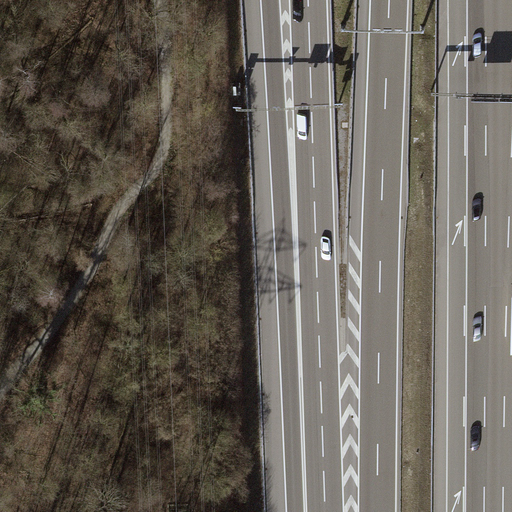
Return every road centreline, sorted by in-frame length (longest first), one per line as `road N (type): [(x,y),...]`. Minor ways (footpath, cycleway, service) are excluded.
road 1 (motorway): [(389,0),(378,511)]
road 2 (motorway): [(494,511),(502,0)]
road 3 (motorway): [(270,0),(277,109),(321,376)]
road 4 (motorway): [(308,0),(321,376)]
road 5 (motorway): [(321,376),(325,511)]
